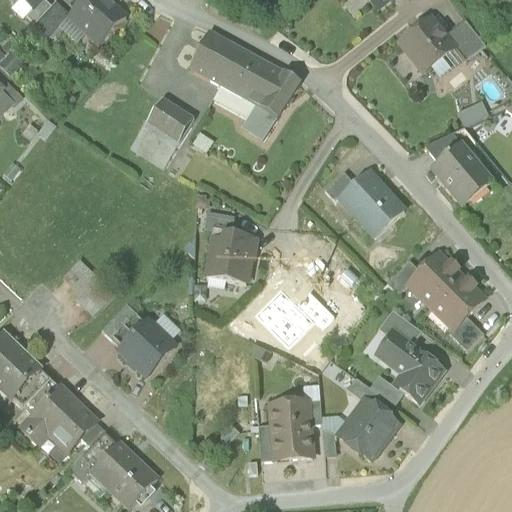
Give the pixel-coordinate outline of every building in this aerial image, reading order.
[(19,0),(33,13),(44,3),(46,0),(19,0)] [(100,51),(126,23),(101,0),(89,0),(71,20),(57,35),(76,52),(88,40),(100,51)] [(396,0),(365,0),(377,15),(396,0)] [(35,29),(52,11),(44,3),(33,13),(26,21),(35,29)] [(57,35),(71,20),(56,6),(52,11),(35,29),(32,32),(47,45),(57,35)] [(445,42),(431,25),(400,49),(423,78),(427,76),(454,54),(445,42)] [(454,54),(465,67),(486,52),(465,26),(445,42),(454,54)] [(284,78),(211,38),(190,74),(219,90),(210,104),(247,126),(242,133),(263,145),(277,124),(278,124),(301,89),(284,78)] [(0,68),(12,77),(22,63),(10,54),(0,67),(0,68)] [(454,54),(427,76),(436,88),(465,67),(454,54)] [(2,94),(0,91),(0,120),(0,121),(14,107),(1,94),(2,94)] [(194,124),(161,104),(130,152),(164,173),(194,124)] [(465,130),(490,119),(483,105),(459,117),(465,130)] [(438,168),(461,148),(453,139),(425,152),(438,168)] [(494,188),(461,148),(438,168),(431,173),(433,175),(435,173),(445,185),(443,187),(464,213),(466,211),(463,207),(489,186),(492,189),(494,188)] [(353,217),(376,243),(405,217),(368,177),(355,190),(344,200),(345,201),(356,214),(353,217)] [(344,200),(355,190),(345,179),(325,197),(336,209),(345,201),(344,200)] [(215,236),(232,239),(234,226),(207,221),(204,235),(215,237),(215,236)] [(246,290),(254,243),(232,239),(215,236),(215,237),(207,283),(246,290)] [(409,291),(431,313),(462,282),(457,277),(458,275),(452,268),(450,270),(439,259),(421,278),(408,291),(409,291)] [(81,300),(98,283),(80,266),(63,283),(81,300)] [(408,291),(421,278),(410,267),(387,290),(399,301),(409,291),(408,291)] [(454,335),(454,336),(467,323),(485,305),(474,294),(476,292),(469,285),(467,287),(462,282),(431,313),(454,335)] [(77,305),(94,322),(115,300),(98,283),(81,300),(77,305)] [(126,308),(102,335),(120,351),(144,325),(126,308)] [(396,341),(412,352),(422,338),(393,317),(379,336),(388,343),(392,346),(396,341)] [(116,357),(143,383),(176,349),(148,323),(116,357)] [(484,340),(467,323),(454,336),(454,335),(449,340),(467,357),(484,340)] [(41,374),(4,339),(0,343),(0,391),(13,404),(14,403),(40,375),(41,374)] [(393,390),(419,409),(444,376),(412,352),(396,341),(392,346),(388,343),(374,362),(400,380),(393,390)] [(23,412),(50,384),(40,375),(14,403),(23,412)] [(50,384),(23,412),(33,422),(60,394),(50,384)] [(364,407),(377,416),(385,405),(356,384),(347,396),(363,408),(364,407)] [(97,428),(60,393),(60,394),(33,422),(21,434),(40,452),(51,441),(69,458),(82,445),(97,429),(97,428)] [(272,431),(275,467),(313,464),(310,432),(309,408),(288,409),(284,406),(275,406),(273,411),(270,411),(272,431)] [(321,407),(309,408),(310,432),(323,431),(321,407)] [(363,408),(339,441),(373,466),(398,432),(377,416),(364,407),(363,408)] [(338,420),(323,422),(325,435),(340,433),(338,420)] [(105,437),(97,429),(82,445),(90,452),(91,451),(105,437)] [(275,467),(272,431),(258,432),(261,468),(275,467)] [(334,436),(323,437),(325,461),(336,460),(334,436)] [(118,450),(105,437),(91,451),(104,465),(118,450)] [(132,511),(157,487),(118,450),(104,465),(92,477),(93,479),(127,511),(132,511)] [(104,465),(91,451),(90,452),(68,475),(83,489),(93,479),(92,477),(104,465)]
